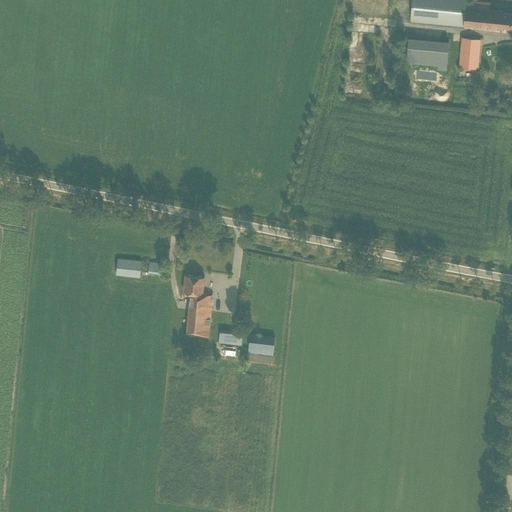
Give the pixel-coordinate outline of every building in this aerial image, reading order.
[(511,13),(509,13),(503,12),(503,11),(489,10),(490,4),(465,1),(465,0),(411,0),(409,22),(463,27),(463,25),(501,29),(501,27),(511,28),(511,13)] [(480,39),(470,38),(461,37),(459,67),(478,69),(480,39)] [(408,38),(406,63),(437,65),(437,69),(447,70),(449,40),(408,38)] [(391,96),(392,87),(384,86),(384,96),(391,96)] [(118,258),(116,275),(140,277),(142,261),(118,258)] [(149,262),(148,274),(164,275),(165,264),(149,262)] [(207,337),(211,304),(212,294),(202,293),(204,276),(186,274),(183,293),(191,293),(187,335),(207,337)] [(242,344),(243,332),(219,331),(219,343),(242,344)] [(248,353),(273,355),(275,337),(250,334),(248,353)]
